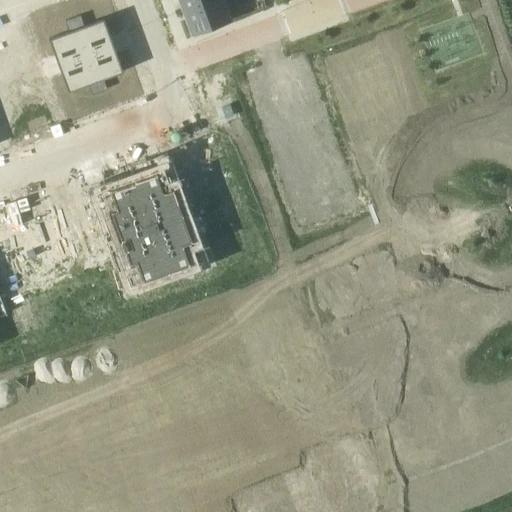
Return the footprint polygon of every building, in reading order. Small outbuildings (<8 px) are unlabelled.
[(180,0),(185,11),(215,0),(180,0)] [(226,0),(215,0),(185,11),(192,32),(233,17),(226,0)] [(101,18),(77,27),(87,53),(111,45),(101,18)] [(77,27),(51,36),(60,63),(86,54),(77,27)] [(120,34),(109,38),(111,45),(122,41),(120,34)] [(122,41),(112,45),(115,53),(125,49),(122,41)] [(111,45),(87,54),(96,79),(121,70),(111,45)] [(86,54),(61,64),(70,89),(95,79),(86,54)] [(58,56),(46,60),(49,68),(60,63),(58,56)] [(60,64),(49,68),(52,75),(63,71),(60,64)] [(168,169),(101,194),(134,283),(201,258),(168,169)]
